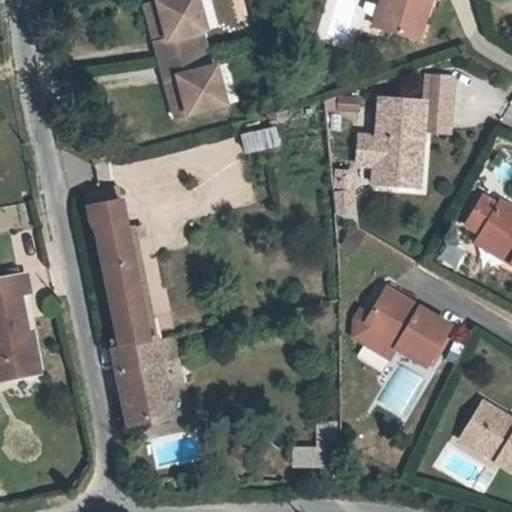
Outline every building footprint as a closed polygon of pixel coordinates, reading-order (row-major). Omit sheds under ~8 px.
[(136,0),(149,37),(150,37),(165,32),(155,0),(136,0)] [(195,0),(155,0),(165,32),(150,37),(155,53),(194,42),(195,42),(188,24),(201,19),(195,0)] [(411,0),(371,0),(369,9),(405,20),(411,0)] [(414,23),(420,0),(411,0),(405,20),(414,23)] [(176,68),(189,105),(227,92),(215,54),(201,58),(195,42),(194,42),(155,53),(162,73),(176,68)] [(173,110),(189,105),(176,68),(162,73),(173,110)] [(428,83),(378,79),(375,117),(359,116),(357,146),(373,147),(372,166),(396,168),(398,153),(415,155),(417,120),(426,120),(428,83)] [(423,169),(426,120),(417,120),(415,155),(398,153),(396,168),(423,169)] [(242,152),(278,147),(275,126),(239,131),(242,152)] [(495,184),(481,174),(460,202),(474,213),(472,215),(504,239),(496,250),(511,261),(511,190),(498,180),(495,184)] [(111,225),(130,333),(170,325),(169,320),(157,322),(138,218),(131,176),(95,182),(101,213),(111,225)] [(335,178),(336,198),(357,210),(355,177),(335,178)] [(464,225),(496,250),(504,239),(472,215),(464,225)] [(157,322),(169,320),(151,217),(138,218),(157,322)] [(406,314),(438,332),(458,294),(394,258),(365,307),(400,326),(406,314)] [(24,280),(0,284),(0,383),(42,376),(36,344),(26,346),(24,337),(18,298),(27,296),(24,280)] [(432,344),(438,332),(406,314),(400,326),(432,344)] [(170,325),(130,333),(131,335),(126,336),(139,406),(183,398),(170,325)] [(34,335),(24,337),(26,346),(36,344),(34,335)] [(385,403),(402,411),(417,377),(400,369),(385,403)] [(509,439),(502,449),(511,453),(511,402),(485,388),(469,416),(509,439)] [(463,427),(502,449),(509,439),(469,416),(463,427)] [(293,462),(317,462),(317,445),(293,445),(293,462)]
